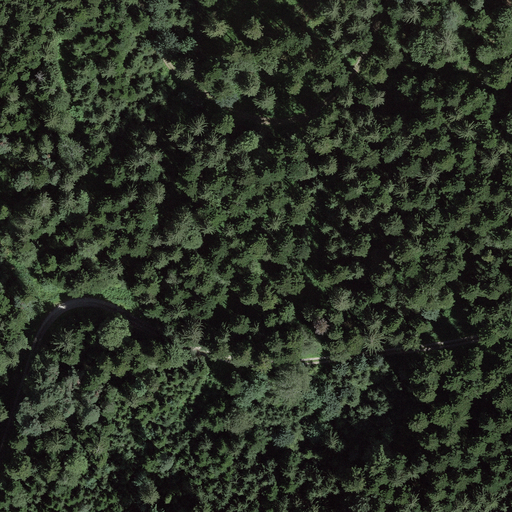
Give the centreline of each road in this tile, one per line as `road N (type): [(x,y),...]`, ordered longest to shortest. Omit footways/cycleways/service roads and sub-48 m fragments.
road 1 (track): [(511,326),(305,361),(256,361),(192,348),(96,305),(63,310),(37,349),(0,456)]
road 2 (track): [(388,0),(353,74),(328,98),(285,119),(233,108),(175,73),(143,0)]
